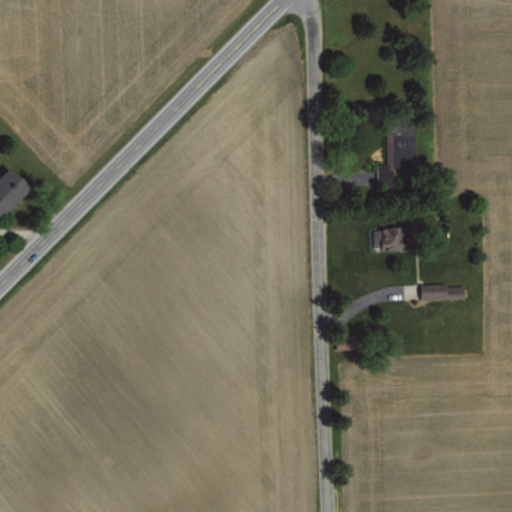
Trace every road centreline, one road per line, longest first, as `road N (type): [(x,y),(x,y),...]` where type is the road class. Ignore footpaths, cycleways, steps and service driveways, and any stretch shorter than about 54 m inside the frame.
road 1 (residential): [(311,0),(332,511)]
road 2 (primary): [(0,289),(289,0)]
